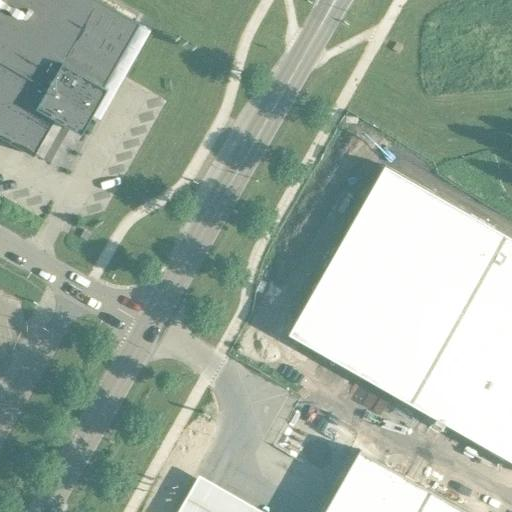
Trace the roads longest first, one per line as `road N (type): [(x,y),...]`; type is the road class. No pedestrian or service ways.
road 1 (secondary): [(147,330),(334,0)]
road 2 (secondary): [(43,511),(147,330)]
road 3 (unclassified): [(0,427),(83,295)]
